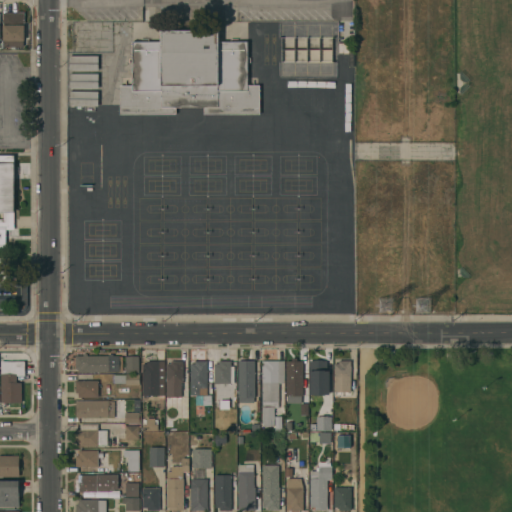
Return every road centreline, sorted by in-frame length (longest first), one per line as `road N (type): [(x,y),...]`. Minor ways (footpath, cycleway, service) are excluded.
road 1 (tertiary): [(0,335),(511,332)]
road 2 (residential): [(51,511),(52,69)]
